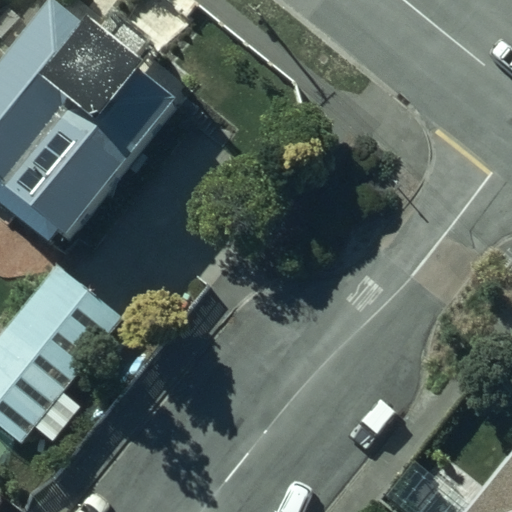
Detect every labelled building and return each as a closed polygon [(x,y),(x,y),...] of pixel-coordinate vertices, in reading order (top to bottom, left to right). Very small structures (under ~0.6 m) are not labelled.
[(28,0),(51,16),(62,0),(28,0)] [(181,120),(58,23),(0,95),(0,204),(71,260),(181,120)] [(59,279),(0,359),(0,430),(40,459),(132,333),(59,279)] [(511,511),(511,429),(491,412),(422,495),(442,511),(511,511)] [(0,511),(13,511),(16,509),(0,495),(0,511)]
